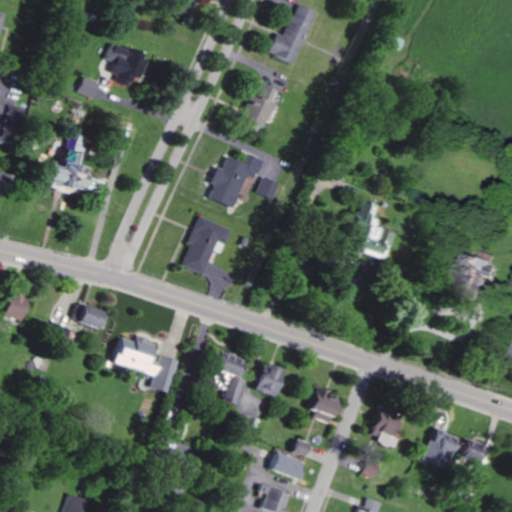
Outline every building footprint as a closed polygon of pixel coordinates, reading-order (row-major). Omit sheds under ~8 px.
[(185,0),(164,0),(160,10),(179,17),(185,0)] [(278,36),(269,32),(262,53),(290,63),(308,10),(289,4),(278,36)] [(377,44),(393,51),(398,40),(382,32),(377,44)] [(95,62),(115,69),(111,82),(121,86),(125,75),(131,77),(139,55),(102,42),(95,62)] [(88,96),(91,81),(74,77),(71,93),(88,96)] [(244,94),(231,123),(249,130),(255,116),(262,120),(270,102),(266,100),(270,90),(255,83),(249,96),(244,94)] [(18,105),(3,100),(0,111),(15,115),(18,105)] [(69,186),(78,134),(58,131),(52,166),(35,163),(31,184),(61,190),(62,184),(69,186)] [(228,207),(240,174),(249,177),(256,158),(240,153),(237,162),(221,156),(216,168),(210,165),(204,182),(208,183),(203,198),(228,207)] [(269,198),(274,182),(256,176),(251,193),(269,198)] [(371,205),(356,199),(338,244),(371,257),(377,243),(381,245),(386,234),(369,227),(371,219),(366,217),(371,205)] [(183,243),(185,243),(176,265),(200,273),(212,240),(221,244),(227,227),(193,215),(183,243)] [(473,298),(477,289),(474,288),(478,278),(482,280),(485,273),(491,276),(494,269),(485,265),(483,270),(470,265),(474,255),(464,251),(460,261),(457,260),(450,277),(446,276),(442,285),(473,298)] [(0,316),(12,317),(13,292),(0,291),(0,316)] [(87,327),(94,310),(73,303),(67,320),(87,327)] [(54,339),(63,342),(67,330),(58,326),(54,339)] [(106,362),(148,374),(144,387),(163,393),(173,360),(155,354),(153,360),(146,358),(151,343),(131,336),(130,340),(114,336),(106,362)] [(196,381),(220,388),(216,400),(231,404),(239,379),(230,377),(236,358),(206,349),(196,381)] [(252,363),(248,391),(271,393),(275,365),(252,363)] [(309,410),(308,418),(326,422),(330,400),(321,398),(323,390),(308,386),(303,408),(309,410)] [(244,432),(248,415),(234,412),(230,428),(244,432)] [(393,421),(369,413),(363,432),(374,436),(373,440),(391,446),(395,434),(390,432),(393,421)] [(437,466),(447,434),(427,428),(417,459),(437,466)] [(473,467),(478,443),(457,438),(453,456),(465,459),(463,465),(473,467)] [(288,453),(303,455),(304,440),(290,439),(288,453)] [(265,470),(293,477),(298,459),(270,452),(265,470)] [(358,473),(371,477),(376,463),(362,459),(358,473)] [(277,511),(284,494),(263,487),(255,508),(267,511),(277,511)] [(75,511),(81,500),(64,493),(56,511),(75,511)] [(375,511),(379,502),(364,496),(359,510),(353,509),(352,511),(375,511)]
